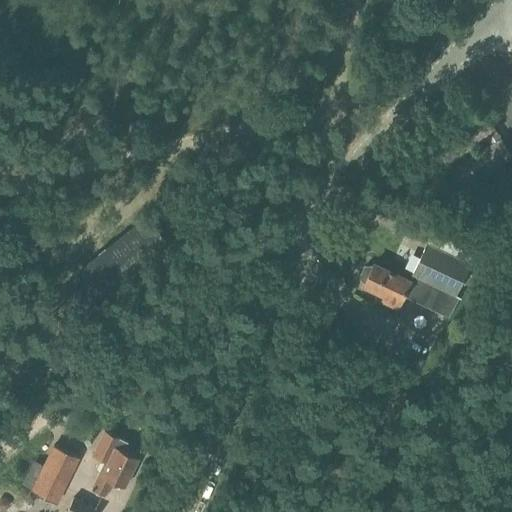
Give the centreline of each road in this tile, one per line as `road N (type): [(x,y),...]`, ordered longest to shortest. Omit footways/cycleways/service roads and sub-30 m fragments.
road 1 (unclassified): [(0,455),(240,258),(319,214)]
road 2 (track): [(379,137),(324,113),(0,187)]
road 3 (unclassified): [(178,511),(319,214)]
